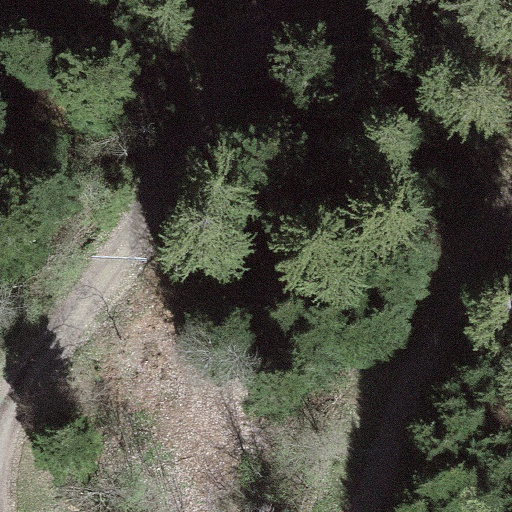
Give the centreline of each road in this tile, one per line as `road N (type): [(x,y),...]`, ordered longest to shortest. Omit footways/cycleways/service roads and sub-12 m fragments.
road 1 (track): [(253,0),(206,79),(148,210),(26,376),(0,434)]
road 2 (track): [(360,511),(404,409),(511,204)]
